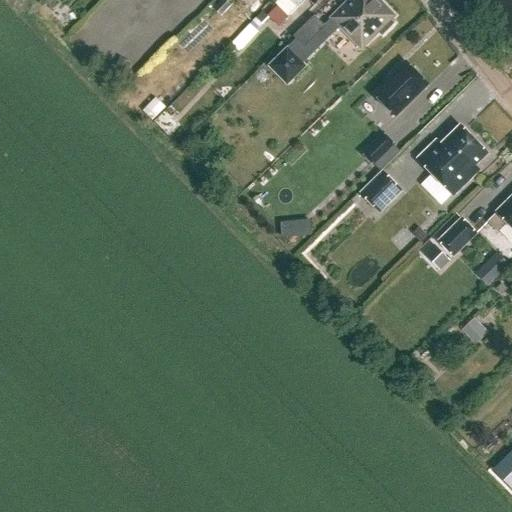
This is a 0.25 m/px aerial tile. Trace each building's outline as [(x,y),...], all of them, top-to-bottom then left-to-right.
[(224,14),(233,5),(228,0),(221,0),(216,6),(224,14)] [(291,0),(279,0),(275,4),(281,10),(291,0)] [(310,0),(315,5),(320,0),(291,0),(281,10),(289,18),(306,0),(310,0)] [(350,0),(331,19),(361,49),(378,32),(382,36),(394,24),(390,20),(394,16),(377,0),(350,0)] [(236,41),(245,49),(267,25),(258,16),(236,41)] [(294,37),(305,48),(326,27),(315,16),(294,37)] [(428,85),(406,63),(374,95),(396,117),(428,85)] [(152,122),(166,108),(156,98),(142,112),(152,122)] [(170,136),(182,123),(173,115),(161,127),(170,136)] [(468,173),(488,154),(461,126),(442,146),(437,141),(419,160),(453,195),(472,177),(468,173)] [(395,146),(383,134),(363,154),(374,165),(395,146)] [(404,191),(383,171),(360,193),(380,214),(404,191)] [(511,227),(511,198),(488,222),(497,232),(507,222),(511,227)] [(478,234),(462,217),(438,241),(440,244),(425,258),(437,270),(451,256),(454,258),(478,234)] [(311,235),(310,223),(301,224),(302,236),(311,235)] [(421,243),(428,237),(419,228),(412,234),(421,243)] [(495,279),(504,270),(495,260),(486,270),(495,279)] [(502,296),(508,289),(502,284),(496,290),(502,296)] [(489,333),(475,318),(462,331),(476,345),(489,333)] [(451,363),(472,346),(457,327),(435,344),(451,363)]
